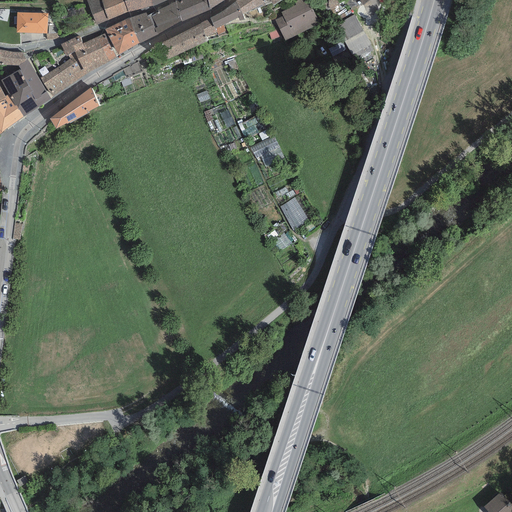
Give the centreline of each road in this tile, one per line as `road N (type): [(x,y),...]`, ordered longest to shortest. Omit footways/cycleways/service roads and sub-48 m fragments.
road 1 (unclassified): [(0,426),(145,415),(304,293),(333,238),(402,206),(511,114)]
road 2 (primary): [(268,511),(433,0)]
road 3 (residential): [(231,0),(107,68),(16,136)]
road 4 (residential): [(16,136),(0,272)]
